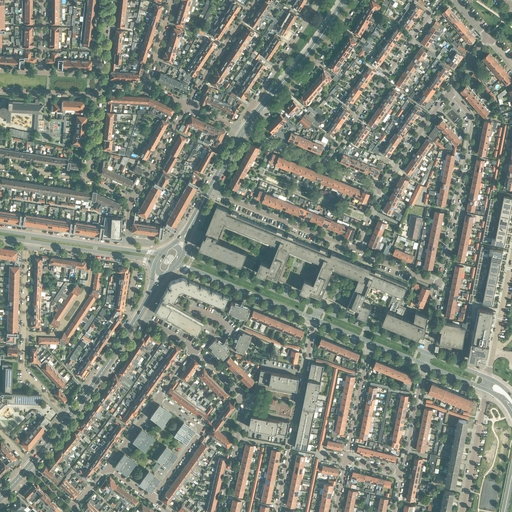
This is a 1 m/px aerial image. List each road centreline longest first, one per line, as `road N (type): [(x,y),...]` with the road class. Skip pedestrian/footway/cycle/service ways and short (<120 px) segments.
road 1 (residential): [(326,165),(442,0)]
road 2 (residential): [(443,280),(473,116),(450,90)]
road 3 (residential): [(221,511),(243,405),(193,347)]
road 4 (secondary): [(163,252),(0,230)]
road 5 (residential): [(209,192),(355,249)]
road 6 (residential): [(257,111),(272,110),(307,72),(357,0)]
road 7 (secondary): [(174,266),(315,319)]
road 8 (secondary): [(319,308),(183,252)]
road 9 (residential): [(152,500),(202,428),(159,396)]
road 10 (residential): [(318,0),(254,99),(250,120)]
road 11 (secondary): [(29,241),(155,265)]
road 12 (primary): [(138,314),(71,418)]
road 13 (residential): [(463,511),(487,390)]
road 14 (residential): [(187,104),(253,0)]
road 15 (residential): [(276,511),(300,393)]
road 16 (residential): [(489,379),(511,261)]
